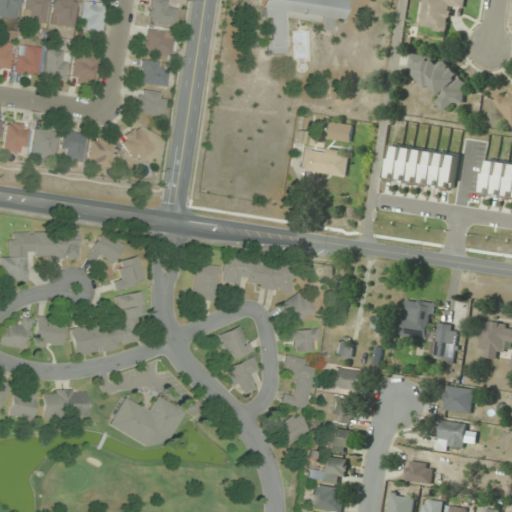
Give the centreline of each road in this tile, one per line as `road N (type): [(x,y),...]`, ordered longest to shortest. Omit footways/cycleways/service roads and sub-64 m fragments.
road 1 (secondary): [(511,269),(0,194)]
road 2 (residential): [(275,511),(263,449),(174,340),(165,306),(171,220)]
road 3 (tertiary): [(171,220),(205,0)]
road 4 (residential): [(174,340),(228,314),(261,315),(275,355),(274,388),(245,423)]
road 5 (residential): [(0,360),(77,370),(127,361),(174,340)]
